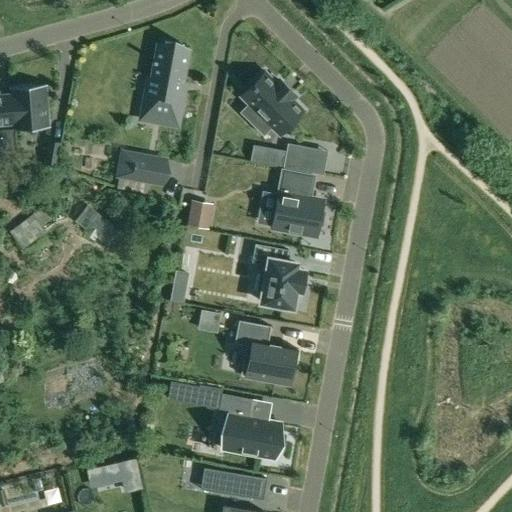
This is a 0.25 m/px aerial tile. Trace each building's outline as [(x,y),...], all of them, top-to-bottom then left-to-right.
[(163,46),(158,45),(155,59),(153,59),(153,62),(155,62),(152,78),(162,80),(159,96),(145,93),(141,118),(178,125),(184,91),(180,90),(188,50),(182,49),(183,45),(164,41),(163,46)] [(265,72),(241,96),(279,134),(303,110),(292,99),(295,96),(279,80),(276,83),(265,72)] [(12,128),(12,130),(50,127),(50,126),(49,126),(47,99),(40,100),(39,86),(47,85),(47,84),(9,87),(9,88),(11,88),(11,94),(13,124),(14,128),(12,128)] [(0,125),(13,124),(11,94),(10,94),(10,96),(0,96),(0,125)] [(44,163),(56,166),(61,142),(48,139),(44,163)] [(299,169),(304,146),(288,143),(286,150),(283,166),(299,169)] [(144,180),(149,157),(123,152),(119,175),(119,176),(117,188),(146,193),(148,181),(144,180)] [(321,211),(322,201),(307,198),(308,191),(310,191),(313,175),(283,170),(272,226),(316,234),(318,224),(322,225),(324,212),(321,211)] [(207,229),(209,216),(204,215),(206,203),(192,201),(187,225),(207,229)] [(33,220),(13,237),(23,250),(45,234),(33,220)] [(256,244),(252,262),(268,265),(261,301),(293,307),(296,290),(302,291),(306,270),(296,268),(296,263),(287,261),(289,250),(256,244)] [(185,286),(172,284),(169,299),(182,301),(185,286)] [(199,324),(217,328),(220,313),(201,309),(199,324)] [(259,378),(259,379),(289,384),(292,363),(296,364),(299,349),(280,346),(280,344),(269,342),(269,344),(267,343),(271,326),(238,320),(234,342),(246,345),(240,374),(259,378)] [(168,398),(197,404),(200,386),(172,380),(168,398)] [(275,457),(281,424),(248,418),(252,398),(221,393),(218,408),(228,410),(221,447),(275,457)] [(122,459),(126,475),(139,472),(135,456),(122,459)] [(267,478),(203,467),(200,489),(263,499),(267,478)]
